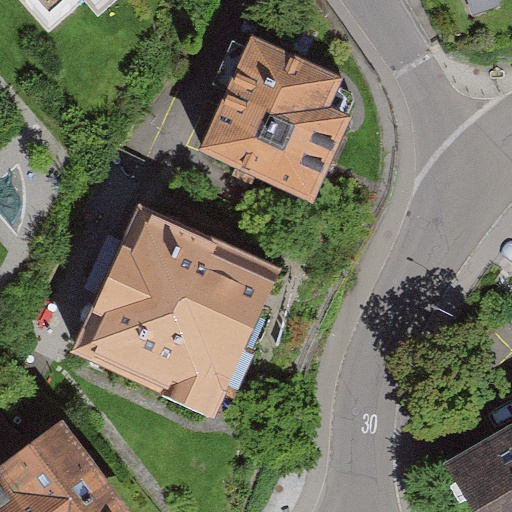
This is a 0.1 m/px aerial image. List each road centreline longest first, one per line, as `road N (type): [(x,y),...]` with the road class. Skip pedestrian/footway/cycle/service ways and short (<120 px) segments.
road 1 (residential): [(358,511),(370,382),(386,338),(471,189)]
road 2 (residential): [(471,189),(436,106),(370,0)]
